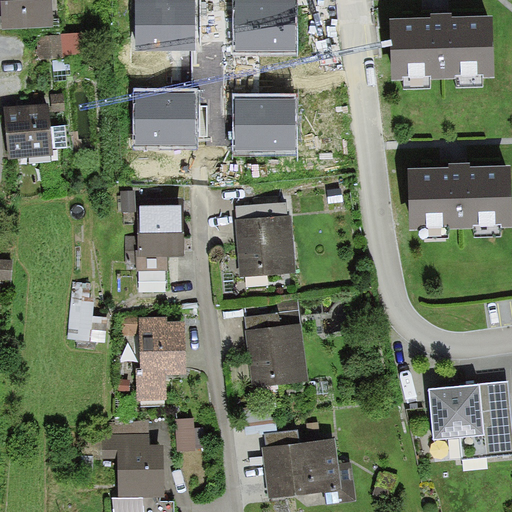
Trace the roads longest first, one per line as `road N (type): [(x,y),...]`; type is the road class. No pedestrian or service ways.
road 1 (residential): [(356,0),(394,298),(422,333),(467,345),(511,339)]
road 2 (residential): [(200,156),(204,304),(236,511)]
